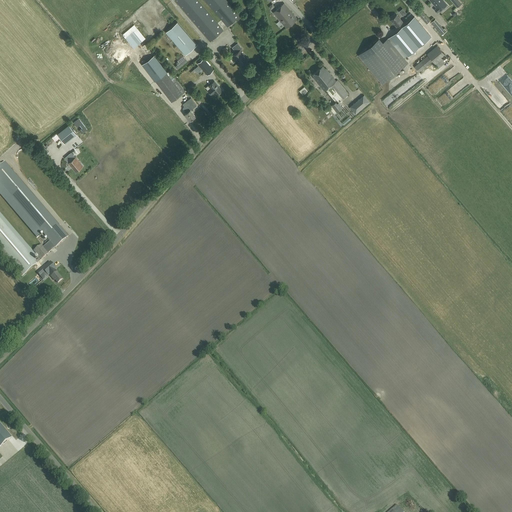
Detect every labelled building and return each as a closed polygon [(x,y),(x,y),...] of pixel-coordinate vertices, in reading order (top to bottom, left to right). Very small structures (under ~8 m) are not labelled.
[(175,0),(210,41),(223,30),(197,0),(175,0)] [(205,0),(227,26),(240,16),(226,0),(205,0)] [(439,11),(447,4),(443,0),(429,0),(436,8),(435,9),(438,12),(439,11)] [(286,28),(297,19),(284,3),(273,12),(286,28)] [(421,10),(417,13),(426,22),(429,20),(421,10)] [(397,26),(399,25),(401,28),(405,24),(397,14),(391,19),(397,26)] [(399,30),(415,49),(431,36),(415,17),(405,24),(401,28),(399,30)] [(197,45),(177,22),(166,32),(185,55),(197,45)] [(134,46),(146,37),(135,25),(124,35),(134,46)] [(399,30),(388,39),(404,58),(415,49),(399,30)] [(379,38),(359,55),(363,59),(383,84),(397,72),(399,74),(401,72),(399,70),(408,62),(404,58),(388,39),(388,38),(383,42),(379,38)] [(238,43),(232,47),(237,52),(233,55),(242,65),(248,59),(242,52),(244,51),(242,48),(241,47),(242,46),(239,43),(238,43)] [(435,64),(446,55),(437,45),(427,54),(428,56),(415,67),(419,72),(432,61),(435,64)] [(155,81),(171,101),(182,92),(166,72),(167,72),(167,71),(154,55),(141,64),(155,81)] [(207,75),(213,70),(204,58),(198,64),(207,75)] [(325,90),(336,81),(326,69),(325,69),(323,66),(313,74),(314,76),(313,77),(324,91),(325,90)] [(425,73),(428,79),(433,77),(430,71),(425,73)] [(208,90),(212,95),(215,93),(217,95),(222,91),(214,81),(209,86),(211,88),(208,90)] [(495,90),(504,102),(507,100),(495,83),(491,86),(490,84),(485,88),(490,94),(495,90)] [(337,91),(341,96),(347,91),(342,86),(340,84),(335,88),(337,91)] [(355,103),(350,107),(356,114),(363,107),(370,102),(367,99),(364,95),(355,103)] [(195,116),(190,110),(197,105),(191,98),(183,104),(185,107),(183,109),(186,113),(185,114),(190,120),(195,116)] [(343,108),(338,102),(336,104),(335,102),(331,105),(337,112),(343,108)] [(57,134),(65,144),(77,134),(69,124),(57,134)] [(76,141),(69,148),(73,153),(81,146),(76,141)] [(72,153),(65,158),(69,162),(70,161),(75,157),(72,153)] [(69,162),(73,167),(76,171),(83,166),(75,157),(70,161),(69,162)] [(0,182),(42,232),(50,241),(43,247),(48,253),(55,247),(69,236),(5,161),(0,165),(0,164),(0,182)] [(40,258),(37,260),(0,217),(0,245),(24,274),(49,254),(36,238),(28,245),(40,258)] [(46,264),(37,272),(40,275),(45,271),(48,275),(49,274),(54,280),(55,279),(58,283),(63,279),(55,269),(56,268),(53,264),(50,261),(46,264)] [(0,447),(10,439),(12,437),(0,423),(0,447)]
